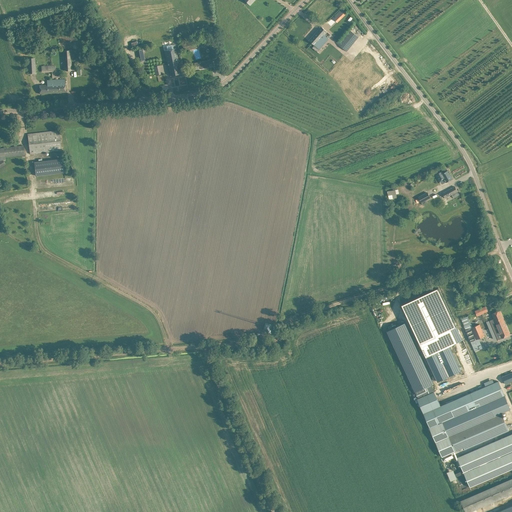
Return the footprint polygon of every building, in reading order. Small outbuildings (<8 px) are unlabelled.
[(341,9),(333,18),(336,20),(337,22),(339,20),(346,14),(341,9)] [(179,26),(159,30),(161,37),(180,33),(179,26)] [(309,40),(315,45),(319,49),(329,39),(324,35),(327,32),(322,27),(309,40)] [(347,51),(353,44),(344,37),(338,44),(347,51)] [(189,50),(197,48),(195,39),(186,41),(189,50)] [(369,96),(373,93),(372,91),(367,89),(371,86),(372,85),(382,77),(382,76),(364,53),(348,66),(333,47),(332,47),(327,44),(322,48),(318,54),(326,64),(338,55),(330,68),(339,73),(335,79),(337,82),(339,83),(357,107),(360,108),(370,100),(368,98),(369,96)] [(167,50),(165,50),(168,68),(169,68),(171,76),(180,74),(179,70),(180,70),(176,48),(173,49),(173,45),(172,46),(172,45),(171,46),(167,47),(167,50)] [(70,50),(63,50),(64,71),(72,71),(71,60),(71,59),(71,51),(70,50)] [(36,73),(35,58),(27,58),(28,73),(36,73)] [(209,64),(213,63),(212,59),(194,63),(195,67),(199,66),(200,69),(209,67),(209,64)] [(47,85),(39,86),(40,94),(66,92),(65,79),(47,80),(47,85)] [(30,154),(62,150),(59,130),(27,134),(30,154)] [(5,158),(25,155),(24,145),(0,148),(0,160),(1,160),(0,161),(0,167),(5,165),(3,160),(5,160),(5,158)] [(36,176),(64,173),(62,159),(34,162),(36,176)] [(442,171),(437,174),(440,180),(442,179),(443,179),(443,178),(444,178),(445,179),(444,180),(445,181),(446,181),(446,182),(453,179),(452,178),(453,178),(451,174),(450,174),(449,173),(450,173),(450,172),(449,171),(449,172),(448,170),(443,173),(442,171)] [(413,188),(416,194),(428,189),(425,182),(413,188)] [(445,198),(453,194),(458,191),(455,186),(443,193),(445,198)] [(422,202),(431,198),(428,192),(419,197),(422,202)] [(438,288),(402,304),(438,381),(461,371),(449,346),(463,340),(438,288)] [(495,332),(499,340),(510,335),(500,310),(492,314),(494,319),(490,320),(492,325),(491,325),(494,332),(495,332)] [(468,316),(461,319),(474,351),(475,351),(482,348),(482,347),(482,345),(481,344),(479,339),(485,336),(480,324),(473,327),(468,316)] [(405,323),(387,331),(415,392),(431,385),(433,383),(405,323)] [(511,372),(503,377),(506,384),(511,381),(511,372)] [(431,385),(415,392),(418,398),(417,399),(423,413),(430,428),(442,457),(464,448),(508,428),(501,414),(511,409),(505,395),(504,396),(498,381),(494,383),(493,383),(486,386),(440,406),(431,385)] [(463,471),(455,474),(456,477),(464,473),(470,487),(511,468),(511,433),(457,457),(463,471)] [(450,481),(455,478),(451,469),(445,472),(450,481)] [(511,479),(461,501),(465,511),(467,511),(511,492),(511,479)]
